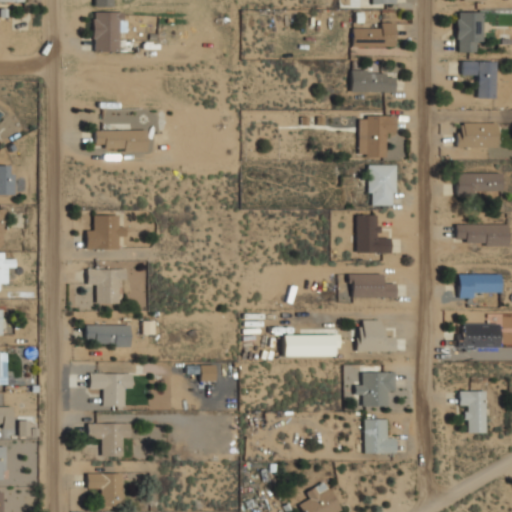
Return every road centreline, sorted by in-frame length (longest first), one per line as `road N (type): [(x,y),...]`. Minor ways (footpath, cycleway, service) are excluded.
road 1 (residential): [(49,511),(51,0)]
road 2 (residential): [(427,0),(426,509)]
